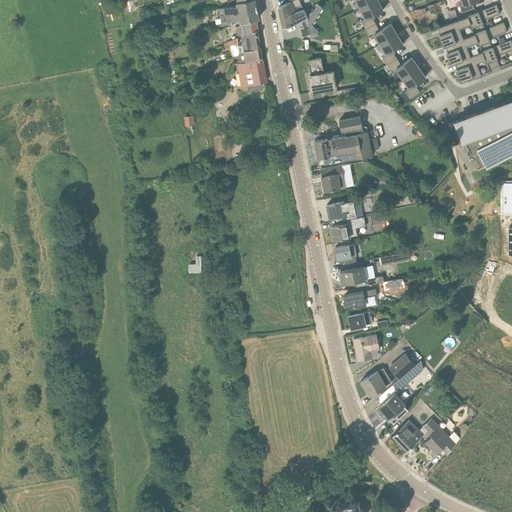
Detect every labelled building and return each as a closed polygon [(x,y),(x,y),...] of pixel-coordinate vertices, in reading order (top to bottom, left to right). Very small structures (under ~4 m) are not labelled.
[(219,14),(257,7),(255,0),(240,0),(237,1),(237,0),(227,0),(229,6),(218,7),(219,14)] [(291,1),(294,0),(288,0),(289,2),(279,7),(281,17),(289,15),(289,14),(303,9),(300,4),(293,6),(291,1)] [(350,0),(350,1),(351,0),(355,0),(360,8),(376,0),(350,0)] [(377,0),(376,0),(360,8),(365,18),(361,21),(365,29),(375,23),(371,16),(383,10),(377,0)] [(461,0),(463,4),(459,5),(462,12),(474,8),(471,2),(476,0),(461,0)] [(307,20),(307,21),(312,24),(322,6),(317,3),(307,20)] [(471,23),(475,34),(485,30),(484,29),(482,24),(483,23),(482,21),(499,14),(498,11),(499,10),(497,7),(496,4),(494,5),(468,15),(471,23)] [(168,13),(166,7),(153,11),(155,16),(168,13)] [(240,22),(255,19),(259,18),(257,7),(219,14),(221,24),(232,23),(231,20),(239,19),(240,22)] [(281,17),(283,27),(291,26),(300,21),(304,28),(300,29),(302,36),(318,32),(312,25),(310,26),(307,21),(307,20),(305,18),(307,17),(303,9),(289,14),(289,15),(281,17)] [(468,15),(438,28),(440,34),(438,35),(440,39),(443,47),(445,46),(463,39),(458,28),(471,23),(468,15)] [(236,27),(238,36),(243,33),(257,30),(256,20),(255,19),(240,22),(240,26),(236,27)] [(485,30),(475,34),(478,41),(482,52),(492,47),(489,41),(490,41),(489,38),(506,31),(505,29),(506,28),(503,22),(493,26),(488,28),(484,29),(485,30)] [(375,23),(365,29),(370,37),(374,35),(380,44),(397,34),(391,24),(379,30),(375,23)] [(221,37),(227,35),(225,28),(219,31),(221,37)] [(243,33),(238,36),(241,36),(242,45),(238,46),(239,53),(240,53),(243,52),(261,49),(257,30),(243,33)] [(397,34),(380,44),(386,54),(381,56),(387,64),(396,58),(392,51),(403,44),(397,34)] [(463,39),(445,46),(447,52),(445,53),(447,57),(450,65),(455,63),(455,62),(470,56),(465,46),(478,41),(475,34),(463,39)] [(238,44),(237,37),(223,43),(225,50),(231,48),(231,46),(238,44)] [(492,47),(482,52),(486,59),(487,63),(490,70),(499,66),(497,59),(496,56),(511,49),(511,43),(510,39),(505,41),(499,44),(492,47)] [(262,60),(263,60),(261,49),(243,52),(240,53),(243,53),(244,58),(230,60),(232,64),(237,64),(262,60)] [(470,56),(455,62),(455,63),(457,69),(455,69),(457,73),(460,82),(472,77),(472,79),(481,75),(476,63),(485,59),(482,51),(470,56)] [(396,58),(387,64),(392,72),(396,69),(402,78),(418,67),(412,57),(401,65),(396,58)] [(321,58),(318,58),(308,60),(314,93),(324,91),(337,88),(333,70),(324,72),(321,58)] [(262,60),(237,64),(241,86),(248,85),(249,91),(264,89),(263,82),(266,82),(262,60)] [(418,67),(402,78),(409,88),(405,90),(405,91),(410,98),(411,99),(420,92),(415,84),(425,77),(418,67)] [(350,95),(349,88),(336,90),(337,98),(350,95)] [(511,107),(507,110),(504,102),(448,124),(456,143),(464,140),(470,151),(468,152),(471,158),(475,156),(480,167),(477,169),(477,170),(511,151),(511,107)] [(194,125),(193,115),(184,116),(185,126),(194,125)] [(323,157),(324,165),(337,163),(373,156),(368,130),(367,127),(365,126),(362,126),(360,116),(339,120),(341,131),(344,131),(345,135),(315,141),(318,158),(323,157)] [(330,167),(320,169),(322,177),(323,182),(324,191),(346,187),(353,185),(349,163),(342,164),(330,167)] [(395,186),(391,187),(394,198),(402,195),(401,194),(399,186),(396,187),(395,186)] [(328,211),(326,212),(327,217),(329,217),(329,218),(335,217),(336,221),(356,217),(353,201),(346,202),(343,202),(343,201),(332,203),(328,204),(327,205),(328,211)] [(355,222),(331,226),(334,240),(358,235),(356,228),(355,223),(355,222)] [(336,254),(334,255),(335,260),(338,260),(345,258),(346,264),(356,262),(355,256),(356,256),(354,244),(349,245),(349,244),(335,247),(336,254)] [(407,251),(392,254),(393,262),(409,259),(407,251)] [(191,258),(190,270),(202,271),(203,259),(191,258)] [(340,272),(339,275),(341,276),(342,284),(350,282),(357,287),(369,284),(381,282),(384,281),(382,275),(368,278),(366,277),(364,267),(350,269),(340,271),(340,272)] [(384,281),(381,282),(383,288),(399,284),(397,278),(384,281)] [(354,293),(344,295),(347,308),(357,306),(373,302),(372,297),(377,296),(376,289),(354,293)] [(358,314),(349,316),(351,328),(361,326),(366,325),(372,324),(369,311),(358,314)] [(386,320),(377,322),(378,328),(388,326),(386,320)] [(363,337),(353,339),(357,360),(367,358),(372,357),(371,351),(377,350),(375,342),(378,341),(377,334),(363,337)] [(414,363),(406,353),(389,368),(398,377),(414,363)] [(380,395),(386,400),(378,407),(387,418),(389,416),(393,422),(407,409),(403,404),(405,403),(396,393),(420,371),(415,365),(392,384),(380,395)] [(370,376),(361,381),(369,395),(378,390),(386,385),(378,371),(370,376)] [(419,430),(409,419),(393,435),(407,450),(423,434),(427,430),(430,433),(438,426),(431,418),(423,426),(419,430)] [(438,426),(430,433),(432,435),(425,441),(437,453),(442,449),(447,454),(455,443),(438,426)] [(342,505),(342,509),(336,510),(336,511),(361,511),(359,501),(342,505)]
